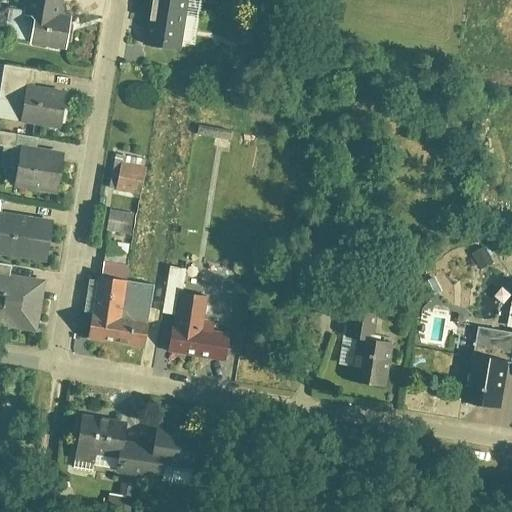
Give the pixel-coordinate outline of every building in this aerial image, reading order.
[(21,0),(14,47),(56,53),(63,0),(21,0)] [(141,0),(139,15),(184,23),(187,0),(141,0)] [(139,15),(134,42),(181,50),(184,23),(139,15)] [(62,133),(69,96),(20,89),(14,124),(62,133)] [(117,153),(109,188),(141,195),(149,159),(117,153)] [(9,155),(4,188),(56,195),(60,161),(9,155)] [(0,216),(0,257),(46,264),(54,225),(0,216)] [(0,327),(32,332),(39,278),(0,272),(0,327)] [(83,340),(141,348),(146,321),(118,317),(123,282),(94,277),(83,340)] [(166,356),(221,366),(226,335),(200,330),(205,302),(175,297),(170,326),(166,356)] [(350,338),(343,380),(377,386),(384,343),(350,338)] [(465,358),(459,401),(494,406),(499,363),(465,358)] [(69,418),(63,451),(107,459),(112,425),(69,418)] [(145,464),(187,472),(192,437),(150,430),(145,464)]
